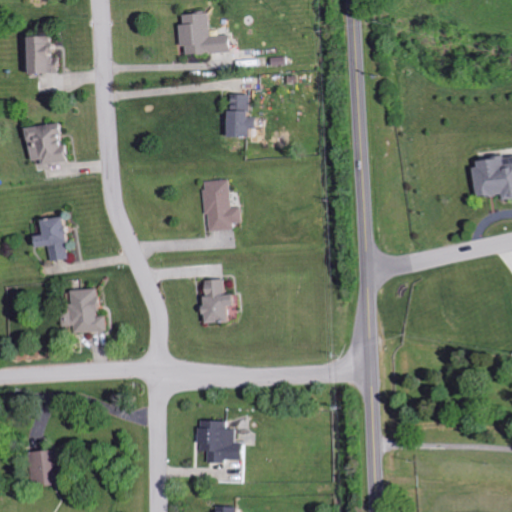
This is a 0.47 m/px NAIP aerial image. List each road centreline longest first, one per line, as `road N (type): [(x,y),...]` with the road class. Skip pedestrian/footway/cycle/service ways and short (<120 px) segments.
road 1 (primary): [(378,511),(356,0)]
road 2 (residential): [(159,368),(155,297),(119,217),(114,186),(101,0)]
road 3 (residential): [(372,368),(0,373)]
road 4 (residential): [(368,272),(511,237)]
road 5 (residential): [(159,368),(160,511)]
